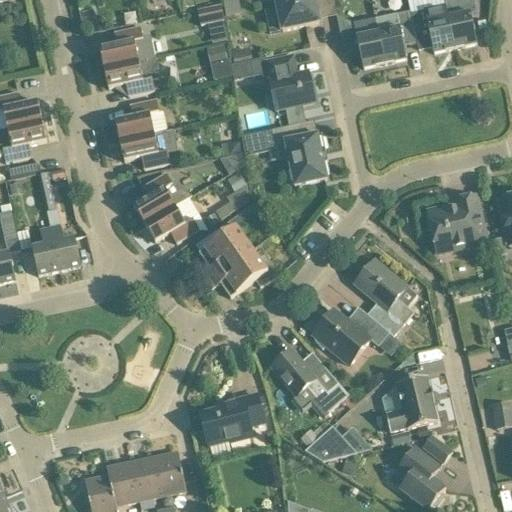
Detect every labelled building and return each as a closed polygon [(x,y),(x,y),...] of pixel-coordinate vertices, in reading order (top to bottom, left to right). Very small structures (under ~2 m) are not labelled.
[(224,0),(229,18),(243,14),(239,0),(224,0)] [(274,0),(277,11),(265,14),(270,36),(322,26),(318,10),(335,7),(333,0),(274,0)] [(453,0),(445,2),(446,8),(456,52),(477,47),(471,16),(478,15),(474,0),(453,0)] [(225,24),(221,8),(198,13),(202,29),(225,24)] [(446,8),(411,16),(417,46),(419,54),(433,51),(434,57),(456,52),(446,8)] [(80,16),(85,37),(100,34),(95,13),(80,16)] [(379,35),(379,36),(386,67),(407,62),(404,48),(417,46),(411,16),(410,13),(376,21),(379,35)] [(100,51),(105,71),(153,61),(149,41),(144,42),(141,29),(115,35),(117,47),(100,51)] [(386,67),(379,36),(357,40),(364,72),(386,67)] [(210,49),(213,65),(229,62),(226,46),(210,49)] [(233,53),(236,67),(253,63),(250,50),(233,53)] [(293,58),(266,64),(277,114),(288,111),(296,110),(316,105),(309,75),(298,78),(293,58)] [(153,61),(105,71),(109,92),(126,88),(129,100),(155,94),(152,81),(160,80),(156,60),(153,61)] [(242,66),(236,67),(231,68),(234,84),(239,83),(244,74),(242,66)] [(0,112),(4,112),(8,131),(42,124),(38,104),(21,107),(18,95),(0,99),(0,112)] [(133,120),(116,123),(120,144),(168,134),(164,114),(159,115),(157,102),(130,108),(133,120)] [(296,110),(288,111),(292,128),(295,127),(299,126),(296,110)] [(0,153),(4,156),(6,166),(33,160),(30,148),(47,145),(42,124),(8,131),(0,133),(0,153)] [(292,128),(265,134),(269,154),(287,150),(295,189),(328,182),(322,156),(326,155),(322,136),(298,141),(295,127),(292,128)] [(168,134),(120,144),(125,165),(142,161),(144,173),(171,167),(168,155),(178,153),(174,132),(168,134)] [(243,156),(240,143),(227,146),(230,159),(243,156)] [(229,182),(237,195),(247,189),(239,175),(229,182)] [(134,209),(145,227),(189,201),(193,199),(176,185),(173,187),(166,176),(143,190),(149,200),(134,209)] [(10,187),(12,197),(24,194),(22,184),(10,187)] [(429,215),(430,223),(427,223),(430,233),(432,232),(438,256),(486,245),(476,199),(455,204),(456,209),(429,215)] [(511,199),(499,202),(510,249),(511,248),(511,199)] [(189,201),(145,227),(156,245),(171,237),(177,247),(200,233),(206,233),(208,232),(189,201)] [(2,217),(12,215),(10,206),(0,208),(2,217)] [(255,206),(248,211),(256,222),(263,217),(255,206)] [(56,208),(46,211),(51,231),(61,229),(56,208)] [(242,216),(249,226),(256,222),(248,211),(242,216)] [(20,252),(17,236),(12,215),(2,217),(1,217),(9,255),(20,252)] [(220,224),(215,215),(205,221),(211,230),(220,224)] [(240,229),(242,231),(249,226),(242,216),(235,221),(240,229)] [(238,230),(240,229),(235,221),(219,232),(224,239),(199,256),(210,271),(201,277),(212,293),(221,286),(231,301),(256,284),(261,291),(277,279),(272,271),(268,274),(238,230)] [(61,229),(51,231),(60,274),(82,270),(76,241),(65,244),(61,228),(61,229)] [(60,274),(51,231),(40,233),(43,248),(32,251),(39,279),(60,274)] [(28,233),(17,236),(20,252),(32,249),(28,233)] [(0,287),(16,284),(10,256),(0,257),(0,287)] [(372,321),(389,337),(394,340),(414,316),(393,298),(403,287),(407,291),(408,290),(375,263),(355,287),(377,306),(376,308),(380,311),(372,321)] [(379,350),(389,337),(364,316),(354,328),(348,323),(347,324),(334,313),(313,338),(350,368),(371,343),(379,350)] [(292,353),(272,370),(296,399),(303,406),(310,401),(325,419),(349,399),(332,378),(318,362),(310,369),(306,369),(292,353)] [(434,407),(435,407),(431,392),(430,392),(427,380),(397,387),(403,413),(386,417),(391,435),(407,431),(408,432),(418,430),(438,425),(434,407)] [(251,428),(264,425),(257,398),(225,406),(226,411),(201,417),(209,451),(254,439),(251,428)] [(493,408),(497,432),(511,429),(511,415),(510,405),(493,408)] [(342,436),(352,426),(344,417),(334,428),(342,436)] [(305,454),(324,465),(374,453),(354,432),(344,441),(333,429),(305,454)] [(309,450),(319,442),(313,436),(311,433),(301,441),(309,450)] [(409,434),(391,438),(394,448),(412,444),(409,434)] [(423,450),(444,466),(453,455),(432,439),(423,450)] [(426,511),(430,511),(446,491),(428,477),(436,467),(441,471),(441,470),(415,449),(398,472),(409,481),(401,492),(426,511)] [(178,455),(155,460),(163,500),(187,494),(178,455)] [(155,460),(131,465),(139,505),(163,500),(155,460)] [(342,475),(356,479),(360,465),(346,461),(342,475)] [(107,471),(109,478),(117,510),(139,505),(131,465),(107,471)] [(117,511),(117,510),(109,478),(85,483),(91,511),(117,511)] [(10,511),(5,499),(0,501),(0,511),(10,511)]
